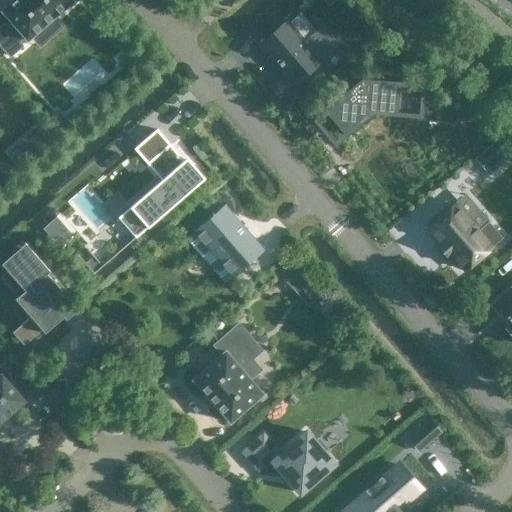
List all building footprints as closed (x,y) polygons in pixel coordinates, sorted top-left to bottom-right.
[(3,24),(0,27),(0,45),(9,56),(21,46),(18,42),(24,37),(27,40),(72,0),(12,0),(1,10),(10,21),(5,26),(3,24)] [(286,21),(259,44),(293,84),(320,60),(318,58),(336,43),(322,25),(303,41),(286,21)] [(362,79),(325,111),(345,134),(371,112),(406,114),(409,83),(362,79)] [(156,129),(134,148),(148,164),(170,144),(156,129)] [(186,157),(118,217),(136,237),(204,177),(186,157)] [(224,203),(193,231),(232,277),(264,249),(224,203)] [(454,204),(428,227),(441,241),(437,245),(448,257),(452,254),(465,269),(501,237),(488,222),(477,231),(454,204)] [(59,211),(48,220),(62,238),(73,230),(59,211)] [(104,261),(87,242),(78,250),(95,270),(104,261)] [(31,250),(7,271),(24,289),(17,296),(33,314),(12,332),(23,345),(25,344),(24,342),(43,326),(47,330),(63,316),(66,319),(78,309),(46,273),(49,271),(31,250)] [(302,268),(289,280),(298,290),(311,279),(302,268)] [(511,286),(492,304),(510,325),(507,327),(511,332),(511,286)] [(223,355),(193,379),(229,421),(263,394),(250,378),(260,369),(238,342),(247,334),(238,323),(214,345),(223,355)] [(0,374),(0,421),(24,401),(0,374)] [(431,421),(409,439),(418,450),(440,432),(431,421)] [(305,431),(272,460),(300,493),(335,463),(305,431)] [(263,435),(244,451),(259,468),(277,451),(263,435)] [(367,492),(354,504),(361,511),(394,511),(399,508),(398,508),(420,488),(399,464),(383,478),(382,477),(365,491),(367,492)]
